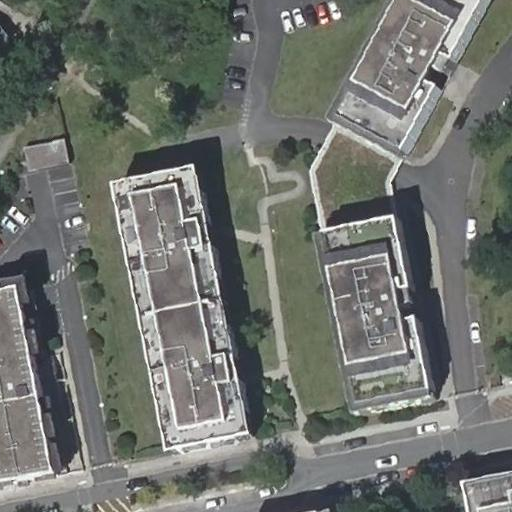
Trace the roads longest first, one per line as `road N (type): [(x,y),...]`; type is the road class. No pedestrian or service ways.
road 1 (residential): [(315,468),(284,458),(10,511)]
road 2 (residential): [(315,468),(511,429)]
